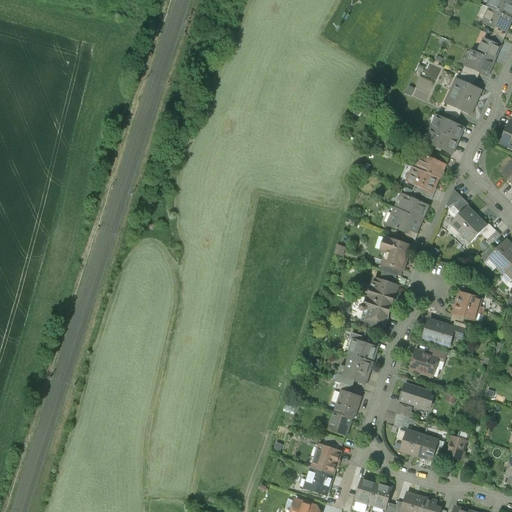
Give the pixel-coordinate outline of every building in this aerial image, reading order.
[(487,0),(485,4),(508,15),(511,16),(511,13),(511,0),(487,0)] [(508,15),(488,6),(482,19),(495,24),(504,29),(504,28),(507,21),(506,20),(508,15)] [(504,29),(495,24),(491,33),(502,38),(506,29),(504,28),(504,29)] [(491,33),(490,33),(487,38),(499,44),(502,38),(491,33)] [(487,38),(482,36),(476,51),(493,58),(499,44),(487,38)] [(476,51),(470,48),(463,63),(478,70),(486,74),(493,58),(476,51)] [(478,70),(463,63),(460,70),(473,76),(475,77),(478,70)] [(473,76),(460,70),(457,78),(465,82),(466,80),(471,82),(473,76)] [(465,82),(457,78),(451,90),(472,99),(478,88),(465,82)] [(472,99),(451,90),(446,102),(459,108),(467,111),(472,99)] [(459,108),(446,102),(442,110),(455,116),(459,108)] [(463,126),(435,113),(429,126),(457,138),(463,126)] [(511,124),(509,123),(508,123),(505,130),(504,131),(500,141),(511,146),(511,124)] [(457,138),(429,126),(423,140),(451,153),(457,138)] [(434,158),(421,152),(417,160),(420,162),(417,168),(437,177),(438,178),(440,173),(439,173),(443,163),(444,163),(434,158)] [(447,158),(436,153),(434,158),(444,163),(443,163),(444,164),(447,158)] [(511,159),(499,172),(511,184),(511,159)] [(417,168),(412,166),(405,181),(414,184),(431,192),(437,177),(417,168)] [(431,192),(414,184),(411,190),(416,192),(428,198),(431,192)] [(402,193),(413,198),(416,192),(411,190),(404,187),(402,193)] [(468,203),(452,188),(445,204),(449,208),(452,205),(459,212),(466,205),(468,203)] [(396,207),(421,218),(427,205),(413,198),(402,193),(396,207)] [(396,207),(388,203),(380,221),(388,224),(405,231),(404,234),(414,238),(417,232),(415,231),(421,218),(396,207)] [(459,212),(449,222),(459,232),(474,216),(470,212),(471,211),(470,209),(469,209),(467,207),(466,205),(459,212)] [(474,216),(459,232),(469,241),(479,231),(486,225),(485,225),(484,223),(482,221),(480,220),(479,221),(474,216)] [(486,225),(479,231),(487,239),(495,230),(488,223),(485,225),(486,225)] [(410,245),(383,236),(379,248),(384,250),(380,263),(402,270),(402,269),(400,268),(402,262),(404,263),(410,245)] [(494,250),(488,256),(488,257),(504,272),(504,271),(511,263),(511,245),(507,240),(504,240),(494,250)] [(489,244),(478,255),(484,261),(488,257),(488,256),(494,250),(489,244)] [(402,270),(380,263),(378,268),(396,274),(400,276),(402,270)] [(396,274),(381,270),(378,279),(393,284),(396,274)] [(378,279),(373,277),(371,283),(369,283),(369,284),(371,285),(372,285),(369,297),(390,304),(391,302),(390,300),(391,296),(394,294),(394,293),(393,290),(395,285),(393,284),(378,279)] [(473,289),(462,285),(460,291),(471,295),(473,289)] [(460,291),(459,291),(455,302),(478,309),(481,298),(471,295),(460,291)] [(369,297),(366,296),(363,304),(362,303),(359,305),(359,307),(360,310),(362,310),(359,319),(366,322),(367,319),(382,324),(386,312),(388,313),(390,304),(369,297)] [(478,309),(455,302),(452,314),(463,317),(474,321),(478,309)] [(463,317),(452,314),(450,320),(454,321),(461,323),(463,317)] [(382,324),(367,319),(366,322),(364,327),(379,332),(382,324)] [(452,327),(428,319),(422,338),(448,346),(454,328),(454,327),(452,327)] [(461,323),(454,321),(452,327),(454,327),(454,328),(464,331),(466,324),(461,323)] [(364,336),(351,332),(348,338),(351,339),(352,339),(362,342),(364,336)] [(362,342),(352,339),(351,339),(347,353),(350,354),(372,361),(376,347),(362,342)] [(447,352),(432,347),(430,354),(437,357),(436,360),(444,362),(447,352)] [(430,354),(416,350),(410,369),(432,376),(436,360),(437,357),(430,354)] [(372,361),(350,354),(345,369),(342,376),(353,380),(364,383),(372,361)] [(345,369),(338,367),(336,374),(342,376),(345,369)] [(342,376),(336,374),(334,380),(340,382),(351,386),(353,380),(342,376)] [(351,386),(340,382),(338,388),(349,391),(351,386)] [(430,392),(405,384),(400,400),(425,408),(430,392)] [(337,390),(335,390),(332,399),(338,400),(341,392),(348,394),(349,391),(338,388),(337,390)] [(348,394),(341,392),(338,400),(334,412),(351,418),(353,418),(359,398),(348,394)] [(410,407),(399,403),(396,414),(407,417),(410,407)] [(334,412),(328,430),(345,436),(351,418),(334,412)] [(407,417),(396,414),(394,420),(395,420),(406,423),(407,417)] [(406,423),(395,420),(393,426),(406,430),(408,424),(406,423)] [(424,436),(406,431),(406,432),(399,430),(397,439),(403,441),(400,451),(418,456),(424,436)] [(460,431),(457,439),(452,437),(448,449),(451,450),(449,456),(461,460),(463,456),(469,434),(460,431)] [(344,439),(327,434),(325,441),(338,445),(341,446),(344,439)] [(438,440),(424,436),(418,456),(432,461),(436,447),(438,440)] [(338,445),(325,441),(323,446),(336,451),(338,445)] [(323,446),(321,446),(313,468),(333,475),(340,452),(336,451),(323,446)] [(436,447),(432,461),(438,462),(442,448),(436,447)] [(469,458),(463,456),(461,460),(458,469),(466,471),(469,458)] [(313,468),(310,467),(303,488),(326,496),(328,488),(327,486),(328,483),(330,482),(333,475),(313,468)] [(377,483),(362,479),(355,500),(363,502),(363,503),(368,505),(368,504),(370,505),(377,483)] [(392,488),(377,483),(370,505),(386,509),(392,488)] [(348,493),(343,510),(349,511),(355,495),(348,493)] [(420,511),(425,498),(407,493),(401,511),(420,511)] [(437,502),(425,498),(420,511),(440,511),(441,510),(435,508),(437,502)] [(319,511),(317,508),(295,500),(294,501),(288,499),(284,508),(291,511),(293,511),(319,511)]
